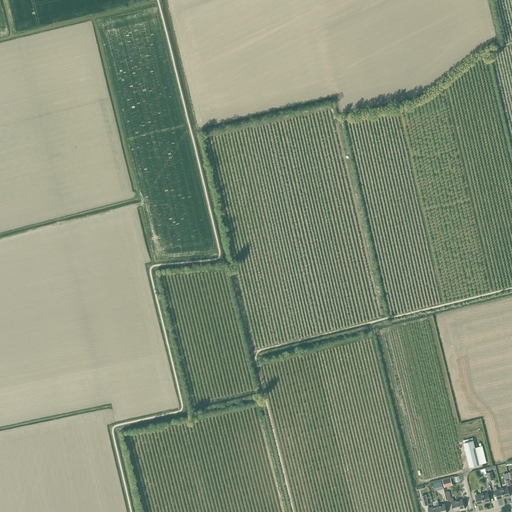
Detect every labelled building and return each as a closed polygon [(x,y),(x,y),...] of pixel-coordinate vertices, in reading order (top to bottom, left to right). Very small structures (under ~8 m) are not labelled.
[(480,464),(472,438),(466,439),(467,442),(463,443),(469,467),(480,464)] [(511,485),(508,472),(502,473),(504,481),(505,480),(507,486),(511,485)] [(452,485),(450,477),(442,479),(444,487),(452,485)] [(504,498),(501,488),(496,490),(496,487),(493,487),(494,490),(495,490),(497,500),(504,498)] [(504,498),(510,496),(507,487),(501,488),(504,498)] [(457,500),(454,501),(453,498),(451,498),(449,491),(445,492),(448,501),(451,500),(451,502),(454,511),(459,510),(457,500)] [(484,503),(481,494),(477,495),(476,492),(473,493),(474,496),(475,495),(478,505),(484,503)] [(484,503),(490,502),(488,492),(481,494),(484,503)] [(429,504),(426,494),(421,496),(424,506),(429,504)] [(459,510),(465,508),(462,499),(457,500),(459,510)]
